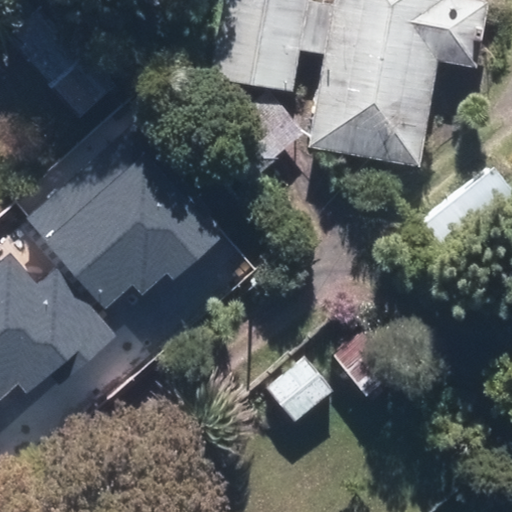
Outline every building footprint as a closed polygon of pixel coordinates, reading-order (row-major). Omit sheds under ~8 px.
[(49,0),(0,0),(0,6),(15,23),(3,34),(78,118),(121,80),(49,0)] [(340,0),(339,0),(232,0),(221,65),(295,82),(304,41),(332,46),(316,138),(425,157),(444,51),(479,57),(488,0),(340,0)] [(300,101),(244,98),(241,158),(297,161),(300,101)] [(25,218),(107,310),(133,287),(142,297),(168,273),(173,279),(223,235),(127,128),(25,218)] [(511,191),(511,172),(496,154),(425,217),(451,246),(511,191)] [(0,398),(18,384),(26,393),(51,373),(61,384),(118,335),(57,265),(36,283),(10,254),(1,262),(0,260),(0,398)] [(401,368),(363,325),(335,349),(374,392),(401,368)] [(335,387),(306,352),(270,382),(299,417),(335,387)] [(462,462),(417,405),(368,444),(413,501),(462,462)] [(368,511),(336,470),(282,511),(368,511)]
